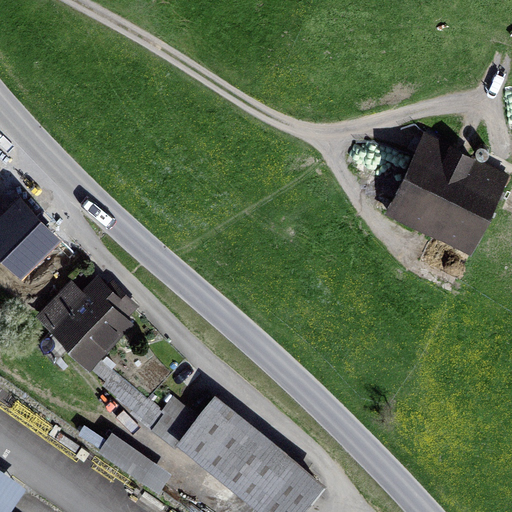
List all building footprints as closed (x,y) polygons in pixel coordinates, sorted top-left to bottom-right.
[(422,138),(382,214),(468,259),(508,182),(422,138)] [(29,203),(0,221),(0,275),(3,279),(56,244),(29,203)] [(82,278),(32,322),(76,373),(126,329),(82,278)] [(195,411),(172,391),(160,403),(106,355),(93,370),(170,439),(195,411)] [(216,400),(175,448),(250,511),(301,511),(321,489),(216,400)] [(100,447),(162,488),(175,468),(112,427),(100,447)]
